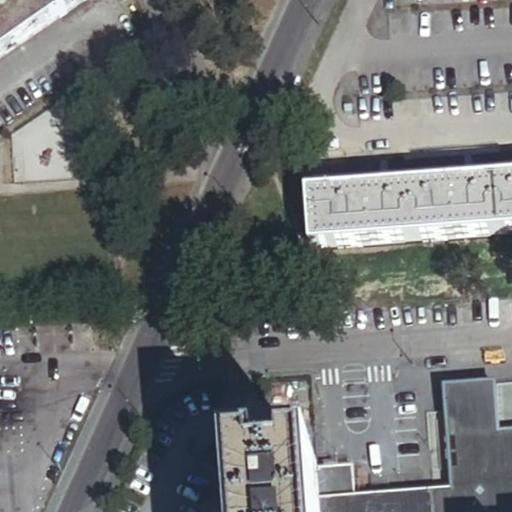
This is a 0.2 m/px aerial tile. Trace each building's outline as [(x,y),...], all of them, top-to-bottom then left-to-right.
[(0,0),(0,62),(92,0),(0,0)] [(511,185),(309,200),(313,252),(511,237),(511,185)] [(318,474),(321,511),(511,511),(511,436),(502,437),(499,389),(447,392),(446,393),(448,427),(457,426),(462,492),(458,496),(453,496),(356,503),(354,471),(318,474)] [(457,426),(448,427),(453,496),(458,496),(462,492),(457,426)] [(321,511),(318,474),(318,469),(288,471),(289,483),(266,485),(265,473),(236,475),(238,511),(321,511)]
